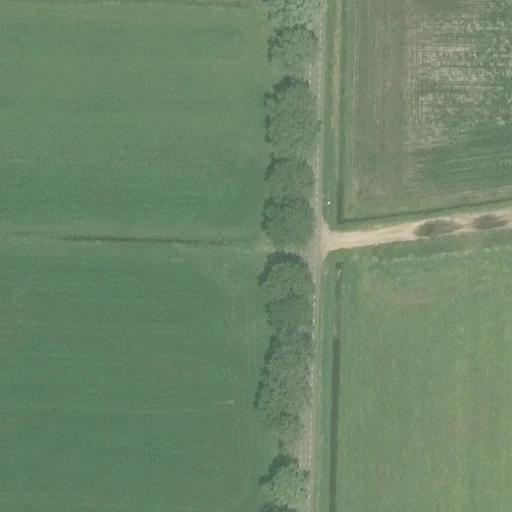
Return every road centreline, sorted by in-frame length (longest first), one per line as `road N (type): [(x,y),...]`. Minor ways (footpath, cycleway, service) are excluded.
road 1 (unclassified): [(305,511),(321,0)]
road 2 (track): [(314,252),(511,226)]
